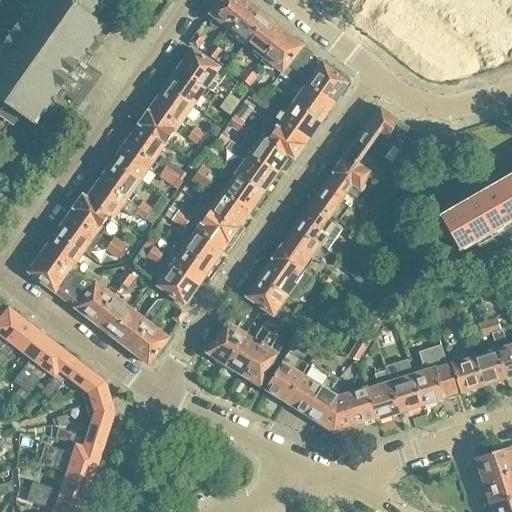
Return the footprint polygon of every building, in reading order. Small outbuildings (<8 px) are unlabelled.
[(0,0),(0,109),(14,119),(16,119),(19,113),(41,128),(50,118),(52,119),(54,116),(52,115),(59,105),(61,107),(63,104),(61,103),(67,94),(82,105),(103,75),(88,64),(93,58),(94,59),(96,56),(94,54),(101,45),(103,46),(105,43),(103,42),(131,0),(0,0)] [(229,29),(249,4),(244,0),(221,0),(210,14),(229,29)] [(511,0),(444,0),(507,50),(511,43),(511,0)] [(246,43),(266,18),(249,4),(229,29),(246,43)] [(264,57),(284,32),(266,18),(246,43),(264,57)] [(285,68),(302,47),(284,32),(264,57),(282,72),(285,68)] [(197,48),(204,38),(197,33),(190,43),(197,48)] [(216,61),(223,51),(216,45),(208,55),(216,61)] [(302,47),(285,68),(295,75),(312,55),(302,47)] [(210,81),(219,68),(192,50),(190,52),(188,52),(184,57),(184,60),(179,68),(205,88),(212,92),(217,85),(210,81)] [(349,83),(322,63),(308,83),(335,103),(349,83)] [(238,75),(245,81),(253,72),(246,66),(238,75)] [(205,88),(179,68),(173,77),(170,77),(167,82),(167,85),(166,87),(192,106),(205,88)] [(289,83),(295,75),(285,68),(282,72),(279,75),(289,83)] [(258,76),(253,72),(245,81),(250,86),(258,76)] [(335,103),(308,83),(295,102),(322,121),(335,103)] [(192,106),(166,87),(164,90),(161,90),(158,95),(158,98),(153,105),(179,125),(192,106)] [(251,100),(268,111),(273,103),(256,92),(251,100)] [(230,93),(224,101),(235,109),(241,100),(230,93)] [(230,116),(235,109),(224,101),(219,108),(230,116)] [(322,121),(295,102),(282,121),(308,140),(321,122),(322,121)] [(246,103),(237,115),(245,121),(254,109),(246,103)] [(179,125),(153,105),(146,114),(144,114),(140,120),(141,123),(140,124),(166,143),(179,125)] [(409,128),(383,110),(380,108),(357,140),(368,147),(377,133),(387,139),(389,137),(398,143),(409,128)] [(234,116),(228,123),(240,131),(245,124),(234,116)] [(295,159),(308,140),(282,121),(278,118),(271,128),(275,130),(268,140),(294,159),(295,159)] [(158,155),(166,143),(140,124),(137,127),(135,127),(132,132),(132,135),(127,143),(158,165),(157,166),(164,170),(178,180),(181,182),(186,175),(158,155)] [(189,132),(203,141),(209,146),(213,140),(193,127),(189,132)] [(201,144),(203,141),(189,132),(186,137),(197,145),(198,142),(201,144)] [(243,141),(239,148),(277,175),(283,166),(288,167),(294,159),(268,140),(264,137),(257,146),(245,139),(243,141)] [(355,165),(368,147),(357,140),(334,174),(360,193),(362,190),(360,189),(368,173),(355,165)] [(158,165),(127,143),(120,152),(118,152),(114,157),(115,160),(113,161),(140,181),(149,168),(153,172),(157,166),(158,165)] [(401,171),(413,154),(403,147),(391,164),(401,171)] [(277,175),(239,148),(233,155),(246,163),(237,175),(264,194),(266,191),(268,191),(272,186),(271,183),(277,175)] [(140,181),(113,161),(111,164),(109,165),(105,170),(106,173),(100,180),(127,199),(140,181)] [(264,194),(237,175),(230,185),(203,165),(197,174),(212,184),(220,190),(251,212),(257,203),(260,203),(263,198),(263,195),(264,194)] [(170,181),(171,180),(176,184),(178,180),(164,170),(161,175),(170,181)] [(212,184),(197,174),(191,182),(206,192),(212,184)] [(511,198),(511,176),(503,182),(511,198)] [(338,222),(348,208),(339,201),(346,191),(330,179),(312,204),(338,222)] [(127,199),(100,180),(94,189),(90,188),(84,197),(111,217),(113,218),(127,199)] [(460,250),(511,219),(511,198),(503,182),(476,198),(477,199),(473,201),(469,203),(468,202),(441,218),(460,250)] [(251,212),(220,190),(215,196),(220,199),(211,212),(238,231),(239,229),(242,228),(245,223),(245,221),(251,212)] [(111,217),(84,197),(83,196),(70,215),(101,238),(102,237),(101,236),(105,229),(103,228),(111,217)] [(142,202),(138,208),(156,220),(159,215),(151,209),(152,208),(142,202)] [(336,225),(338,222),(312,204),(295,229),(322,248),(324,246),(328,249),(342,230),(336,225)] [(153,225),(156,220),(138,208),(135,213),(153,225)] [(182,208),(177,214),(186,221),(191,215),(182,208)] [(238,231),(211,212),(198,230),(225,249),(231,241),(233,240),(237,235),(237,232),(238,231)] [(183,226),(186,221),(177,214),(173,219),(183,226)] [(101,238),(70,215),(57,234),(85,254),(88,257),(101,238)] [(304,273),(322,248),(295,229),(277,253),(304,273)] [(198,230),(185,248),(185,249),(212,268),(213,266),(216,266),(219,261),(219,258),(225,249),(198,230)] [(84,254),(85,254),(57,234),(44,252),(69,271),(73,275),(79,266),(77,264),(84,254)] [(114,237),(110,244),(122,253),(127,246),(114,237)] [(118,259),(122,253),(110,244),(105,250),(118,259)] [(212,268),(185,249),(185,248),(177,244),(169,256),(176,261),(172,267),(199,286),(205,278),(207,278),(211,273),(210,270),(212,268)] [(154,246),(150,251),(160,258),(164,253),(154,246)] [(156,264),(160,258),(150,251),(146,257),(156,264)] [(33,277),(54,292),(69,271),(44,252),(32,269),(33,277)] [(312,278),(304,273),(277,253),(261,278),(287,297),(295,302),(312,278)] [(199,286),(172,267),(158,286),(186,306),(189,303),(193,298),(192,295),(199,286)] [(95,282),(100,277),(88,269),(81,280),(91,288),(95,282)] [(69,271),(54,292),(67,301),(75,309),(91,288),(81,280),(73,275),(69,271)] [(117,282),(116,283),(122,287),(124,284),(130,277),(124,272),(117,282)] [(129,288),(138,276),(132,272),(131,274),(130,276),(130,277),(124,284),(129,288)] [(273,317),(287,297),(261,278),(246,298),(273,317)] [(75,309),(94,323),(114,297),(95,282),(91,288),(75,309)] [(385,292),(351,348),(361,354),(366,346),(395,298),(385,292)] [(112,337),(132,311),(121,302),(124,298),(117,293),(114,297),(94,323),(112,337)] [(131,351),(154,321),(153,320),(167,303),(162,299),(156,300),(143,319),(132,311),(112,337),(131,351)] [(334,300),(326,313),(347,327),(356,313),(334,300)] [(244,301),(228,325),(208,354),(225,365),(246,332),(239,327),(252,307),(244,301)] [(179,306),(171,318),(180,325),(188,313),(179,306)] [(436,310),(440,324),(456,320),(452,306),(436,310)] [(0,353),(25,320),(9,308),(0,319),(0,353)] [(243,376),(271,329),(276,322),(268,317),(254,338),(246,332),(225,365),(243,376)] [(511,377),(511,345),(507,347),(502,331),(500,331),(496,319),(487,322),(491,334),(492,334),(497,350),(496,350),(505,380),(511,377)] [(24,355),(40,332),(25,320),(0,353),(0,368),(15,348),(24,355)] [(149,365),(169,339),(157,330),(160,325),(154,321),(131,351),(149,365)] [(491,334),(487,322),(477,325),(480,337),(491,334)] [(261,387),(277,355),(268,349),(279,334),(271,329),(243,376),(261,387)] [(22,389),(56,344),(40,332),(24,355),(30,360),(13,382),(22,389)] [(54,379),(72,356),(56,344),(22,389),(30,395),(47,373),(54,379)] [(456,394),(447,365),(440,344),(418,351),(424,372),(421,373),(430,403),(444,399),(444,398),(456,394)] [(505,380),(496,350),(474,358),(483,387),(505,380)] [(286,403),(309,365),(288,353),(265,390),(286,403)] [(94,373),(72,356),(54,379),(42,394),(50,401),(67,379),(81,390),(94,373)] [(483,387),(474,358),(451,365),(460,394),(483,387)] [(286,403),(306,416),(332,374),(311,362),(309,365),(286,403)] [(405,412),(396,381),(390,382),(387,370),(374,374),(378,386),(368,390),(367,389),(376,419),(377,421),(383,419),(405,412)] [(110,398),(105,381),(94,373),(81,390),(86,406),(110,398)] [(430,403),(421,373),(396,381),(405,412),(430,403)] [(354,426),(345,398),(341,399),(332,393),(340,379),(332,374),(306,416),(334,433),(354,426)] [(22,389),(17,395),(25,401),(30,395),(22,389)] [(376,419),(367,389),(344,396),(345,398),(354,426),(376,419)] [(115,414),(110,398),(86,406),(91,422),(111,428),(115,414)] [(64,408),(62,401),(52,404),(54,412),(64,408)] [(59,426),(69,423),(67,418),(66,415),(57,417),(57,421),(59,426)] [(102,454),(111,428),(91,422),(86,439),(59,430),(56,440),(75,446),(102,454)] [(42,456),(96,473),(102,454),(75,446),(73,455),(45,446),(42,456)] [(511,472),(511,455),(509,447),(475,458),(483,481),(511,472)] [(90,492),(96,473),(42,456),(39,465),(66,474),(63,483),(90,492)] [(490,504),(511,497),(511,472),(483,481),(490,504)] [(0,497),(15,493),(12,483),(0,486),(0,497)] [(30,493),(84,511),(90,492),(63,483),(61,491),(34,483),(31,491),(30,493)] [(83,511),(84,511),(30,493),(27,503),(55,511),(54,511),(83,511)] [(511,511),(511,497),(490,504),(492,511),(511,511)]
